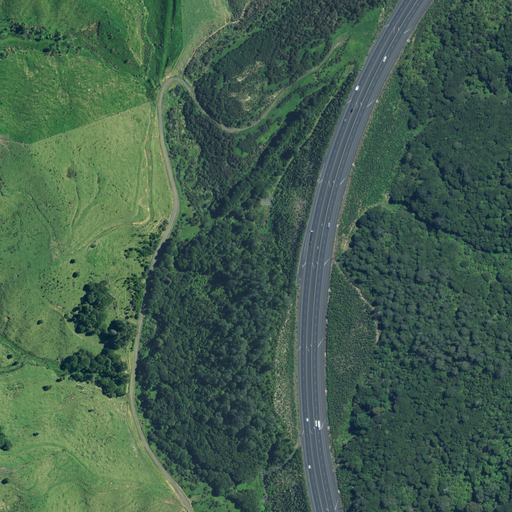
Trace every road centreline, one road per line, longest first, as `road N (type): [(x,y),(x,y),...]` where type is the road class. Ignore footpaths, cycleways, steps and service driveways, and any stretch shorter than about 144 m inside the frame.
road 1 (motorway): [(420,0),(366,100),(327,225),(313,357),(332,511)]
road 2 (motorway): [(320,511),(302,366),(308,267),(341,135),(407,0)]
